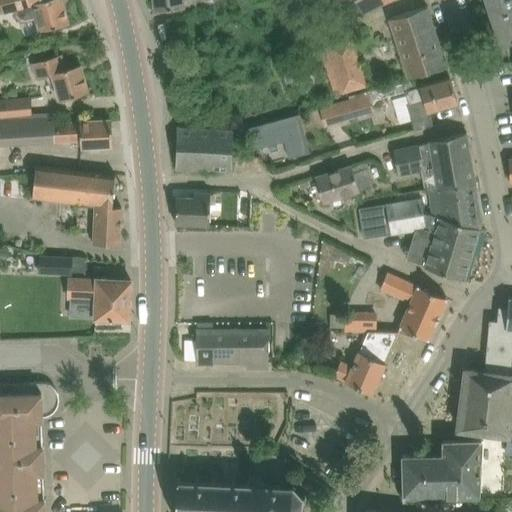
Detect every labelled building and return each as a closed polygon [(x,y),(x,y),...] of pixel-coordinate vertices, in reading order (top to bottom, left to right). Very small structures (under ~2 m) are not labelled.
[(0,0),(0,11),(4,10),(5,11),(13,9),(15,14),(20,20),(26,21),(38,18),(41,30),(69,22),(62,0),(0,0)] [(154,0),(156,10),(183,6),(182,0),(154,0)] [(336,0),(348,20),(364,11),(389,0),(336,0)] [(511,0),(487,0),(492,16),(511,10),(511,0)] [(409,77),(447,65),(441,46),(428,5),(390,18),(398,43),(396,43),(402,60),(403,60),(409,77)] [(511,10),(492,16),(501,45),(511,41),(511,10)] [(334,95),(367,84),(352,35),(319,46),(334,95)] [(61,100),(89,91),(80,64),(65,69),(61,54),(34,62),(38,78),(53,74),(61,100)] [(430,110),(457,102),(458,102),(451,79),(450,76),(416,87),(413,79),(396,84),(399,92),(405,90),(409,104),(408,104),(415,129),(433,124),(430,110)] [(325,125),(374,111),(369,91),(320,105),(325,125)] [(0,100),(0,117),(32,115),(31,98),(0,100)] [(32,116),(32,115),(0,117),(0,144),(42,142),(42,141),(54,141),(54,142),(81,140),(82,147),(113,144),(112,120),(54,123),(53,114),(32,116)] [(299,115),(249,129),(255,148),(286,140),(290,155),(309,150),(299,115)] [(232,170),(233,150),(234,128),(178,126),(176,168),(232,170)] [(394,149),(394,150),(399,174),(424,168),(423,161),(433,160),(438,189),(476,183),(471,152),(467,132),(394,149)] [(363,162),(352,166),(360,189),(374,185),(368,166),(364,168),(363,162)] [(352,166),(352,164),(324,174),(316,176),(325,202),(360,190),(360,189),(352,166)] [(113,206),(116,174),(36,165),(36,172),(26,173),(27,185),(34,185),(33,197),(94,205),(92,242),(121,244),(122,206),(113,206)] [(476,183),(438,189),(431,190),(435,214),(480,227),(482,219),(476,183)] [(194,197),(177,196),(176,222),(210,222),(211,192),(194,192),(194,197)] [(480,227),(435,214),(425,212),(423,197),(360,208),(364,237),(416,229),(407,258),(427,264),(426,266),(442,271),(465,277),(480,227)] [(73,272),(73,257),(73,255),(40,254),(39,273),(72,274),(73,272)] [(447,297),(437,293),(419,285),(388,272),(380,287),(412,301),(400,326),(429,339),(447,297)] [(130,319),(132,279),(96,277),(96,278),(72,277),(71,294),(96,295),(95,317),(130,319)] [(509,433),(508,440),(511,440),(511,297),(509,297),(508,307),(500,306),(499,311),(498,311),(497,320),(490,320),(487,352),(486,352),(485,362),(486,362),(486,371),(467,369),(459,428),(509,433)] [(372,330),(377,331),(377,313),(346,313),(346,331),(371,332),(372,330)] [(214,363),(214,361),(214,328),(197,328),(197,362),(198,363),(214,363)] [(225,358),(240,358),(240,328),(214,328),(214,361),(225,361),(225,358)] [(248,367),(269,367),(270,328),(240,328),(240,358),(241,361),(247,361),(248,367)] [(311,339),(328,339),(328,331),(312,330),(311,339)] [(372,393),(384,367),(399,331),(377,331),(372,330),(371,332),(354,367),(341,361),(335,375),(347,380),(347,381),(356,385),(372,393)] [(0,511),(46,511),(46,497),(45,497),(44,472),(45,472),(43,415),(46,415),(48,415),(50,414),(52,413),(54,411),(56,410),(57,408),(58,406),(59,404),(60,401),(60,399),(60,397),(59,394),(59,392),(58,390),(56,388),(55,386),(53,385),(51,384),(49,383),(47,382),(44,381),(42,381),(4,383),(4,392),(0,392),(0,511)] [(480,497),(482,439),(444,440),(444,454),(444,473),(462,472),(462,498),(480,497)] [(403,455),(404,498),(439,498),(439,502),(450,503),(450,498),(462,498),(462,472),(444,473),(444,454),(403,455)] [(178,476),(177,481),(175,511),(305,511),(306,511),(302,509),(303,498),(307,497),(306,494),(302,495),(295,487),(296,483),(293,482),(291,486),(280,485),(281,481),(277,481),(277,485),(265,484),(266,480),(263,480),(264,475),(261,475),(250,475),(249,479),(247,479),(247,483),(236,483),(236,478),(233,478),(232,482),(217,482),(217,478),(213,477),(213,481),(200,481),(200,477),(197,477),(196,481),(181,480),(181,476),(178,476)]
